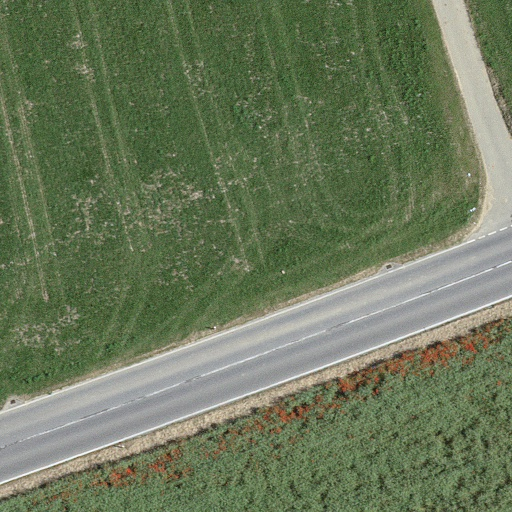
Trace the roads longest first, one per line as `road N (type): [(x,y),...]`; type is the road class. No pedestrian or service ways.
road 1 (secondary): [(0,441),(511,259)]
road 2 (unknown): [(506,261),(433,0)]
